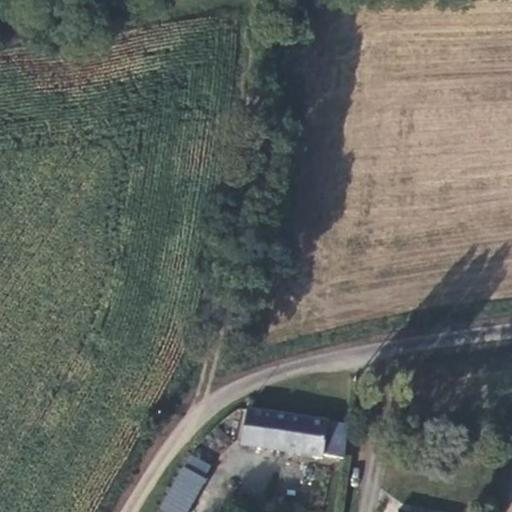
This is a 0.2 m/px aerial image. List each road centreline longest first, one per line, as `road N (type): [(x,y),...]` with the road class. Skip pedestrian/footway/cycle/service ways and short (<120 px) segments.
road 1 (unclassified): [(131,511),(178,438),(221,399),(330,364),(511,335)]
road 2 (track): [(199,414),(250,116),(260,0)]
